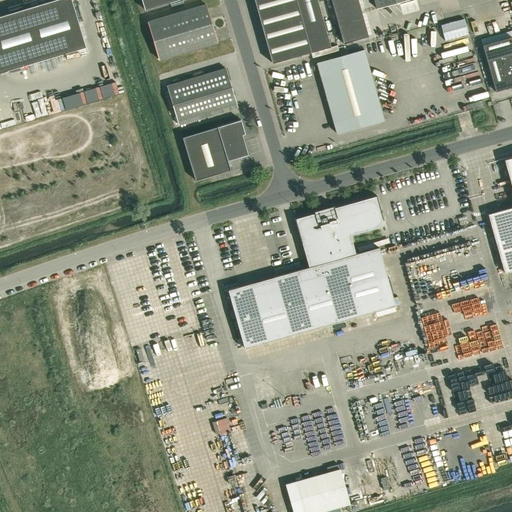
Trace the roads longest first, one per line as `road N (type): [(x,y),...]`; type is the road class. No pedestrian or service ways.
road 1 (unclassified): [(0,285),(288,193)]
road 2 (unclassified): [(288,193),(511,132)]
road 3 (unknown): [(199,220),(233,352),(265,361),(322,346)]
road 4 (unclassified): [(288,193),(230,0)]
road 5 (unknown): [(355,452),(273,476),(282,511)]
